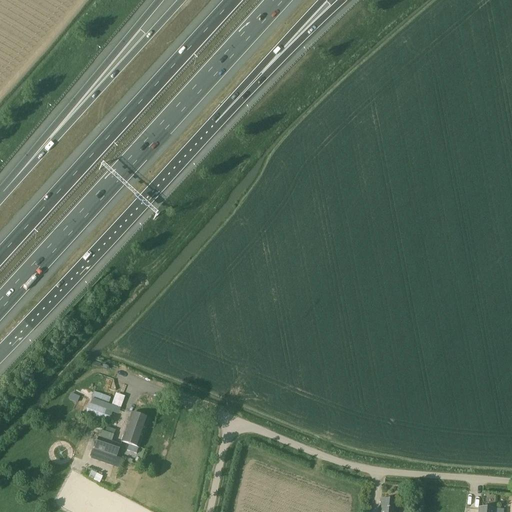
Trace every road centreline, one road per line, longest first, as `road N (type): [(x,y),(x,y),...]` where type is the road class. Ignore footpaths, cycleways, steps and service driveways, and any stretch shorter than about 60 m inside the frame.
road 1 (motorway): [(0,307),(280,0)]
road 2 (motorway): [(233,0),(0,254)]
road 3 (motorway): [(0,353),(214,124)]
road 4 (unclassified): [(228,419),(377,473),(511,484)]
road 5 (motorway): [(182,0),(0,196)]
road 6 (motorway): [(160,0),(0,193)]
road 7 (motorway): [(214,124),(342,0)]
road 8 (motorway): [(214,124),(325,0)]
